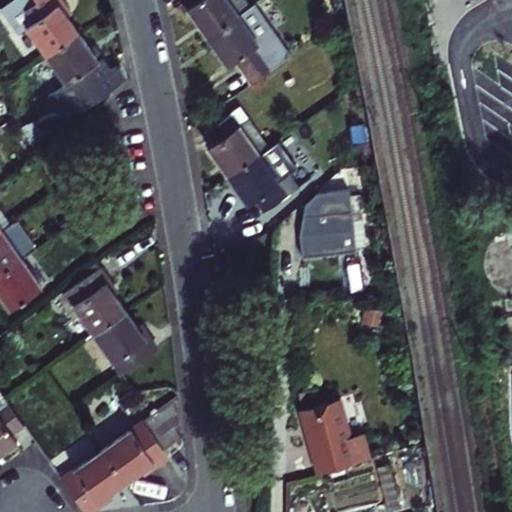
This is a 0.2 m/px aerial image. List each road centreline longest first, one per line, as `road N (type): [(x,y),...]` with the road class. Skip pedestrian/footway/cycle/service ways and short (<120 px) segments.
road 1 (residential): [(138,0),(182,218),(215,511)]
road 2 (residential): [(282,231),(276,511)]
